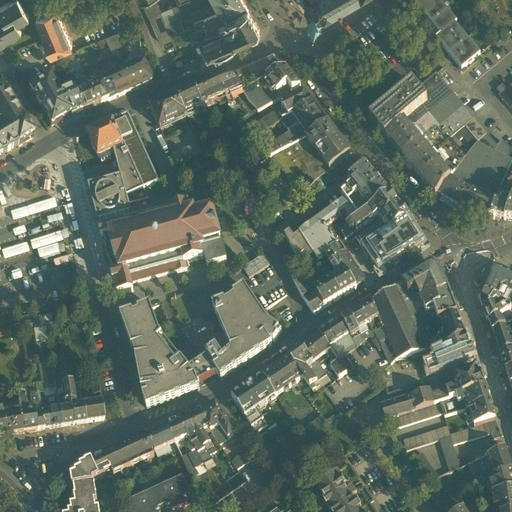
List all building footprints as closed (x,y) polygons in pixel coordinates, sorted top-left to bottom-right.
[(0,41),(22,28),(18,22),(30,15),(21,0),(10,0),(0,6),(0,11),(1,14),(3,18),(0,19),(0,41)] [(145,0),(141,2),(149,18),(160,12),(161,12),(156,0),(151,2),(149,0),(145,0)] [(214,0),(208,0),(213,8),(200,15),(202,19),(204,18),(219,11),(216,6),(217,5),(216,3),(214,0)] [(243,0),(214,0),(216,3),(217,5),(220,11),(226,21),(227,22),(249,10),(243,0)] [(306,0),(306,1),(304,2),(305,4),(306,3),(312,12),(310,13),(311,15),(313,13),(313,14),(314,14),(314,15),(315,16),(317,15),(315,13),(318,11),(319,12),(319,13),(321,12),(324,19),(323,20),(323,21),(325,20),(326,21),(327,21),(326,19),(332,15),(334,18),(335,17),(333,15),(342,10),(343,12),(345,12),(343,9),(352,4),(353,7),(355,6),(353,3),(358,0),(362,0),(363,1),(364,0),(306,0)] [(436,41),(462,72),(480,56),(455,26),(457,24),(439,2),(441,0),(423,0),(416,6),(441,37),(436,41)] [(178,5),(171,8),(176,19),(178,18),(181,17),(178,5)] [(43,34),(52,53),(73,45),(56,7),(37,15),(44,34),(43,34)] [(165,22),(176,19),(171,8),(161,12),(160,12),(165,22)] [(255,22),(249,10),(227,22),(226,21),(207,26),(201,27),(203,34),(221,30),(223,35),(226,34),(226,35),(255,22)] [(226,21),(220,11),(219,11),(204,18),(207,26),(226,21)] [(149,18),(157,37),(169,35),(170,34),(165,22),(160,12),(149,18)] [(176,19),(165,22),(170,34),(184,31),(178,18),(176,19)] [(194,23),(197,29),(201,27),(207,26),(204,18),(202,19),(194,23)] [(259,31),(255,22),(226,35),(225,37),(204,47),(208,57),(257,35),(259,31)] [(138,24),(127,29),(132,40),(140,39),(138,24)] [(113,47),(132,40),(127,29),(106,38),(111,49),(113,47)] [(187,33),(180,35),(183,43),(190,41),(187,33)] [(171,40),(169,35),(157,37),(161,45),(171,40)] [(255,84),(253,79),(261,79),(262,81),(286,70),(278,59),(278,60),(274,55),(271,54),(266,56),(248,64),(251,69),(247,71),(247,73),(248,79),(246,80),(249,87),(255,84)] [(122,72),(131,92),(152,82),(143,62),(139,64),(136,60),(126,64),(128,69),(122,72)] [(233,71),(236,78),(247,73),(247,71),(251,69),(248,64),(233,71)] [(273,104),(284,98),(300,90),(301,89),(286,70),(262,81),(258,83),(257,83),(273,104)] [(194,88),(176,96),(186,116),(187,118),(197,113),(196,109),(203,106),(204,108),(225,98),(229,107),(236,105),(232,96),(237,93),(242,91),(241,90),(236,78),(233,71),(228,73),(216,78),(214,79),(194,88)] [(115,73),(106,77),(115,99),(131,92),(122,72),(121,72),(115,75),(115,73)] [(96,75),(89,79),(91,84),(99,81),(96,75)] [(418,91),(428,103),(430,106),(449,90),(437,75),(436,75),(418,91)] [(101,105),(115,99),(106,77),(99,81),(91,84),(101,105)] [(75,117),(83,113),(75,96),(72,91),(59,97),(61,102),(57,105),(49,91),(54,88),(49,79),(28,91),(32,98),(35,96),(38,101),(35,103),(39,110),(42,108),(49,120),(46,121),(50,128),(71,116),(70,114),(74,113),(75,117)] [(83,113),(101,105),(91,84),(89,79),(79,83),(83,92),(75,96),(83,113)] [(258,113),(273,104),(257,83),(255,84),(249,87),(241,90),(242,91),(248,103),(258,113)] [(412,85),(370,120),(385,138),(404,123),(428,103),(418,91),(412,85)] [(497,91),(500,96),(507,90),(503,86),(497,91)] [(499,97),(503,103),(511,95),(511,94),(508,89),(507,90),(500,96),(499,97)] [(284,98),(286,101),(301,92),(300,90),(284,98)] [(453,95),(449,90),(430,106),(428,103),(404,123),(410,131),(444,103),(453,95)] [(282,108),(289,117),(313,105),(302,92),(301,92),(286,101),(281,106),(282,108)] [(0,158),(2,158),(1,155),(5,152),(6,155),(13,151),(11,149),(16,146),(17,149),(34,139),(24,123),(23,124),(20,119),(21,118),(21,117),(18,118),(16,114),(18,113),(14,106),(12,108),(9,103),(12,101),(7,94),(0,98),(0,117),(9,132),(9,133),(0,137),(0,158)] [(453,95),(444,103),(449,110),(459,102),(453,95)] [(511,112),(511,95),(503,103),(511,113),(511,112)] [(177,120),(186,116),(176,96),(168,100),(177,120)] [(159,128),(177,120),(168,100),(150,108),(159,128)] [(449,110),(455,116),(464,108),(459,102),(449,110)] [(455,116),(449,110),(444,103),(410,131),(421,144),(455,116)] [(300,127),(309,138),(328,125),(313,105),(289,117),(283,120),(280,121),(288,132),(299,125),(300,127)] [(282,108),(262,121),(259,123),(257,124),(262,133),(264,132),(267,130),(280,121),(283,120),(289,117),(282,108)] [(464,108),(455,116),(421,144),(431,156),(450,141),(455,137),(455,136),(474,120),(464,108)] [(160,130),(187,118),(186,116),(177,120),(159,128),(160,130)] [(0,117),(0,128),(0,129),(0,137),(9,133),(9,132),(0,117)] [(113,153),(116,164),(117,169),(119,178),(87,186),(97,224),(100,224),(101,229),(135,220),(133,214),(132,214),(128,199),(144,192),(159,186),(152,171),(128,118),(113,124),(124,148),(113,153)] [(385,139),(385,138),(370,120),(385,139)] [(470,134),(476,142),(486,135),(474,120),(455,136),(460,142),(463,139),(470,134)] [(385,138),(392,146),(410,131),(404,123),(385,138)] [(95,150),(99,159),(100,159),(109,155),(113,153),(124,148),(113,124),(88,135),(92,145),(92,146),(93,150),(95,150)] [(243,133),(248,142),(262,133),(257,124),(243,133)] [(351,156),(328,125),(309,138),(306,140),(330,172),(351,156)] [(284,140),(267,151),(258,156),(262,164),(271,159),(273,158),(290,148),(306,140),(309,138),(300,127),(283,138),(284,140)] [(397,152),(403,159),(421,144),(410,131),(392,146),(397,152)] [(470,134),(463,139),(472,150),(475,148),(478,145),(476,142),(470,134)] [(488,137),(486,135),(476,142),(478,145),(488,137)] [(463,147),(455,137),(450,141),(459,151),(463,147)] [(471,151),(466,159),(451,179),(450,180),(472,194),(474,190),(498,200),(499,197),(499,196),(499,191),(506,175),(511,164),(511,152),(502,143),(497,148),(488,137),(478,145),(475,148),(472,150),(471,151)] [(273,158),(299,194),(330,172),(306,140),(290,148),(273,158)] [(459,151),(450,141),(431,156),(451,179),(466,159),(459,151)] [(201,142),(195,145),(197,151),(204,148),(201,142)] [(403,159),(413,171),(431,156),(421,144),(403,159)] [(174,162),(197,151),(195,145),(171,155),(174,162)] [(176,166),(200,156),(197,151),(174,162),(176,166)] [(111,160),(109,155),(100,159),(102,164),(111,160)] [(436,199),(438,196),(450,180),(451,179),(431,156),(413,171),(436,199)] [(250,171),(261,186),(270,180),(260,165),(250,171)] [(346,201),(359,219),(373,209),(390,196),(365,168),(361,171),(348,182),(352,186),(342,195),(346,201)] [(204,175),(207,184),(221,180),(217,172),(204,175)] [(505,193),(503,198),(499,197),(498,200),(490,218),(490,219),(494,221),(495,217),(505,221),(506,218),(511,202),(511,178),(508,185),(511,187),(508,194),(505,193)] [(472,194),(450,180),(438,196),(462,211),(464,208),(490,218),(498,200),(474,190),(472,194)] [(114,283),(117,295),(134,293),(132,285),(176,273),(177,274),(187,271),(185,264),(203,260),(203,259),(205,258),(206,259),(205,260),(208,268),(227,263),(222,245),(220,245),(220,242),(221,242),(213,211),(211,212),(211,209),(212,208),(209,194),(199,197),(197,197),(196,198),(192,205),(189,206),(189,205),(187,205),(171,210),(169,202),(158,205),(159,207),(133,214),(135,220),(101,229),(99,230),(101,239),(104,238),(106,245),(105,245),(105,247),(107,246),(111,244),(116,264),(112,265),(110,265),(111,267),(112,267),(114,273),(111,274),(113,283),(114,283)] [(138,204),(147,202),(145,194),(135,196),(138,204)] [(390,196),(373,209),(378,217),(381,221),(382,220),(400,209),(390,196)] [(299,234),(300,235),(314,257),(319,264),(325,260),(333,255),(330,251),(337,246),(334,242),(335,241),(334,241),(329,234),(328,234),(324,228),(334,222),(338,218),(344,214),(351,224),(353,223),(359,219),(346,201),(332,210),(299,234)] [(364,226),(378,217),(373,209),(359,219),(353,223),(351,224),(347,228),(350,233),(352,231),(355,229),(356,232),(361,228),(362,226),(364,226)] [(382,220),(385,224),(391,233),(410,221),(400,209),(382,220)] [(409,260),(427,249),(410,221),(391,233),(390,234),(369,246),(367,244),(363,246),(361,248),(380,276),(409,260)] [(390,234),(391,233),(385,224),(372,233),(371,236),(369,235),(360,241),(363,246),(367,244),(369,246),(390,234)] [(347,228),(343,230),(348,237),(353,234),(352,231),(350,233),(347,228)] [(284,236),(288,243),(294,239),(290,233),(284,236)] [(300,235),(294,239),(288,243),(297,260),(305,255),(309,260),(314,257),(300,235)] [(108,260),(110,265),(112,265),(116,264),(111,244),(107,246),(105,247),(106,253),(108,260)] [(345,273),(355,288),(365,282),(339,244),(337,246),(330,251),(333,255),(341,267),(341,266),(345,273)] [(325,260),(334,272),(341,267),(333,255),(325,260)] [(243,270),(249,280),(269,267),(263,257),(243,270)] [(286,267),(291,277),(296,274),(291,266),(286,267)] [(334,272),(338,277),(345,273),(341,266),(341,267),(334,272)] [(424,311),(425,311),(429,309),(428,306),(449,294),(438,270),(431,268),(423,272),(402,285),(409,296),(407,297),(409,301),(410,304),(419,299),(421,302),(420,303),(424,311)] [(310,284),(315,291),(321,287),(311,269),(305,273),(310,284)] [(511,277),(494,270),(484,294),(494,297),(501,300),(499,304),(507,307),(511,310),(511,312),(511,277)] [(331,281),(341,299),(357,290),(355,288),(345,273),(338,277),(335,279),(331,281)] [(293,280),(303,298),(310,294),(301,276),(293,280)] [(330,282),(321,287),(315,291),(318,296),(317,296),(317,297),(319,300),(324,309),(325,308),(341,299),(331,281),(330,282)] [(385,335),(387,338),(398,362),(427,353),(421,340),(418,335),(403,304),(409,301),(407,297),(409,296),(402,285),(371,303),(379,320),(383,330),(386,335),(385,335)] [(212,307),(224,334),(231,352),(222,358),(216,349),(206,356),(208,358),(201,362),(189,371),(177,356),(160,335),(150,307),(137,311),(138,314),(133,316),(132,313),(120,317),(132,350),(132,349),(136,358),(135,358),(141,392),(144,392),(145,396),(142,397),(147,410),(200,390),(198,386),(197,383),(214,371),(218,376),(221,381),(272,347),(270,344),(272,343),(274,344),(282,334),(267,324),(267,323),(260,313),(244,289),(233,296),(235,298),(225,305),(224,302),(212,307)] [(314,299),(310,294),(303,298),(304,299),(314,315),(324,309),(319,300),(317,297),(314,299)] [(451,301),(449,294),(428,306),(429,309),(425,311),(427,315),(434,312),(437,319),(434,320),(436,324),(447,321),(458,318),(454,307),(454,306),(452,301),(451,301)] [(480,304),(484,314),(493,305),(496,302),(493,301),(494,297),(484,294),(480,304)] [(418,315),(424,311),(420,303),(421,302),(419,299),(410,304),(416,316),(418,315)] [(403,304),(418,335),(424,333),(416,316),(410,304),(409,301),(403,304)] [(369,325),(375,322),(379,320),(371,303),(360,310),(369,325)] [(484,314),(489,324),(499,318),(501,320),(504,318),(501,312),(498,314),(493,305),(484,314)] [(501,312),(504,318),(511,312),(511,310),(507,307),(501,312)] [(371,338),(368,333),(365,328),(369,325),(360,310),(349,316),(359,334),(364,342),(370,338),(371,338)] [(424,311),(418,315),(423,327),(436,324),(434,320),(437,319),(434,312),(427,315),(425,311),(424,311)] [(44,317),(46,326),(54,324),(52,314),(44,317)] [(350,335),(351,338),(359,334),(349,316),(346,318),(343,319),(342,320),(346,327),(345,328),(350,335)] [(511,317),(504,321),(503,324),(505,328),(511,324),(511,317)] [(458,319),(458,318),(447,321),(436,324),(439,332),(443,330),(445,335),(443,337),(438,340),(439,342),(430,346),(431,352),(432,354),(433,355),(438,353),(443,350),(466,339),(458,319)] [(493,333),(505,328),(503,324),(501,320),(499,318),(489,324),(492,332),(493,333)] [(36,327),(33,327),(33,331),(46,329),(44,319),(35,321),(36,327)] [(319,334),(321,336),(329,348),(350,335),(345,328),(346,327),(342,320),(319,334)] [(383,330),(379,320),(375,322),(375,325),(378,333),(383,330)] [(20,324),(21,333),(22,332),(28,331),(29,330),(27,322),(20,324)] [(372,331),(374,335),(378,333),(375,325),(375,322),(369,325),(372,331)] [(46,326),(47,336),(56,335),(54,324),(46,326)] [(204,329),(204,331),(209,329),(212,333),(213,331),(213,328),(212,326),(210,325),(208,324),(206,325),(205,326),(204,328),(204,329)] [(493,333),(500,355),(511,350),(511,324),(505,328),(493,333)] [(10,328),(0,330),(0,339),(11,336),(10,328)] [(48,343),(46,329),(33,331),(36,345),(48,343)] [(215,338),(212,333),(209,329),(204,331),(188,342),(191,346),(200,361),(201,362),(208,358),(206,356),(216,349),(222,358),(231,352),(224,334),(215,338)] [(372,342),(378,339),(385,335),(386,335),(383,330),(378,333),(374,335),(374,336),(371,338),(370,338),(372,342)] [(28,331),(22,332),(25,340),(31,338),(28,331)] [(364,342),(359,334),(351,338),(357,347),(357,348),(364,343),(364,342)] [(331,351),(338,361),(357,347),(351,338),(350,335),(329,348),(331,351)] [(383,351),(379,342),(387,338),(385,335),(378,339),(372,342),(372,343),(379,353),(383,351)] [(314,364),(323,357),(331,351),(329,348),(321,336),(302,351),(308,358),(313,365),(314,364)] [(428,337),(426,338),(421,340),(427,353),(431,352),(430,346),(428,337)] [(397,362),(398,362),(387,338),(379,342),(383,351),(391,367),(397,362)] [(470,350),(466,339),(443,350),(444,352),(445,352),(447,351),(447,353),(447,355),(444,355),(439,357),(435,360),(433,355),(432,354),(422,358),(422,359),(427,371),(428,370),(427,369),(427,368),(437,364),(470,350)] [(437,364),(427,368),(427,369),(428,370),(430,377),(436,375),(436,372),(443,369),(445,372),(457,367),(471,361),(473,358),(470,350),(437,364)] [(506,372),(511,369),(511,350),(500,355),(503,363),(506,372)] [(299,353),(304,360),(308,358),(302,351),(299,353)] [(323,357),(330,367),(338,362),(338,361),(331,351),(323,357)] [(320,388),(317,384),(310,373),(309,373),(305,368),(306,364),(304,361),(304,360),(299,353),(289,360),(304,380),(313,393),(320,388)] [(323,372),(330,367),(323,357),(314,364),(317,368),(319,367),(323,372)] [(309,373),(310,373),(317,368),(314,364),(313,365),(308,358),(304,360),(304,361),(306,364),(305,368),(309,373)] [(296,385),(304,380),(289,360),(282,365),(283,366),(271,374),(270,373),(268,374),(282,395),(284,393),(283,392),(295,384),(296,385)] [(347,374),(338,362),(330,367),(339,380),(347,374)] [(319,367),(317,368),(310,373),(317,384),(327,378),(323,372),(319,367)] [(430,377),(427,369),(421,371),(424,379),(430,377)] [(446,393),(449,402),(457,400),(486,391),(478,372),(475,370),(453,379),(456,386),(456,390),(446,393)] [(197,383),(198,386),(218,376),(214,371),(197,383)] [(276,398),(282,395),(268,374),(263,378),(276,398)] [(91,379),(94,395),(99,394),(97,378),(91,379)] [(276,398),(263,378),(232,399),(245,419),(257,411),(276,398)] [(331,384),(327,378),(317,384),(320,388),(313,393),(315,395),(331,384)] [(67,383),(71,409),(76,407),(72,382),(67,383)] [(62,384),(64,396),(66,410),(71,409),(67,383),(62,384)] [(35,385),(36,395),(39,395),(43,394),(43,392),(42,384),(35,385)] [(44,400),(57,398),(55,390),(43,392),(43,394),(44,400)] [(486,391),(457,400),(458,404),(460,405),(464,404),(466,402),(468,409),(466,410),(467,413),(469,412),(490,405),(486,391)] [(411,398),(416,412),(440,405),(449,402),(446,393),(431,397),(430,392),(411,398)] [(20,412),(20,414),(29,412),(28,407),(26,407),(24,394),(17,395),(19,404),(20,412)] [(31,396),(32,403),(38,403),(38,407),(40,406),(39,395),(36,395),(31,396)] [(59,411),(66,410),(64,396),(57,398),(59,411)] [(44,400),(46,413),(59,411),(57,398),(44,400)] [(382,407),(388,424),(391,421),(396,419),(397,418),(416,412),(411,398),(382,407)] [(445,419),(467,413),(466,410),(468,409),(466,402),(464,404),(460,405),(458,404),(457,400),(449,402),(440,405),(444,416),(445,419)] [(41,414),(40,406),(38,407),(38,403),(32,403),(33,412),(34,415),(41,414)] [(101,403),(83,406),(86,424),(104,421),(101,403)] [(20,412),(19,404),(8,405),(9,414),(20,412)] [(397,418),(396,419),(399,429),(444,416),(440,405),(416,412),(397,418)] [(469,412),(470,414),(491,407),(490,405),(469,412)] [(83,406),(76,407),(71,409),(74,426),(86,424),(83,406)] [(213,407),(201,412),(209,429),(211,432),(220,446),(236,435),(217,408),(213,407)] [(496,423),(491,407),(470,414),(475,429),(483,426),(489,425),(496,423)] [(66,410),(59,411),(61,428),(74,426),(71,409),(66,410)] [(59,411),(46,413),(49,430),(61,428),(59,411)] [(252,429),(264,421),(257,411),(245,419),(252,429)] [(9,414),(2,415),(5,437),(23,434),(22,424),(21,424),(20,414),(20,412),(9,414)] [(33,412),(29,412),(20,414),(21,424),(22,424),(23,434),(37,432),(34,415),(33,412)] [(202,432),(209,429),(201,412),(187,418),(195,436),(202,432)] [(46,413),(41,414),(34,415),(37,432),(49,430),(46,413)] [(334,416),(325,423),(328,427),(342,417),(340,414),(335,418),(334,416)] [(187,418),(168,427),(175,444),(188,439),(195,436),(187,418)] [(302,432),(309,442),(328,427),(325,423),(321,418),(302,432)] [(392,434),(399,429),(396,419),(391,421),(388,424),(386,425),(392,434)] [(264,421),(252,429),(256,435),(268,427),(264,421)] [(489,427),(489,428),(491,436),(493,442),(501,439),(496,423),(489,425),(490,426),(489,427)] [(291,432),(286,424),(277,430),(283,438),(291,432)] [(483,426),(487,438),(491,436),(489,428),(489,427),(490,426),(489,425),(483,426)] [(451,439),(453,447),(487,438),(483,426),(475,429),(450,437),(451,439)] [(168,427),(147,437),(154,452),(155,454),(169,447),(175,444),(168,427)] [(407,453),(440,443),(451,439),(450,437),(448,429),(403,442),(407,453)] [(204,436),(202,432),(195,436),(203,449),(204,449),(211,445),(205,436),(204,436)] [(203,449),(195,436),(188,439),(192,445),(188,448),(192,454),(182,459),(186,468),(191,480),(198,476),(196,471),(195,469),(211,459),(204,449),(203,449)] [(147,437),(105,456),(111,469),(112,473),(120,470),(121,473),(135,467),(133,464),(139,461),(140,465),(142,464),(140,461),(146,458),(147,461),(155,458),(152,453),(154,452),(147,437)] [(453,447),(451,439),(440,443),(450,476),(460,471),(453,447)] [(212,462),(216,468),(224,463),(223,463),(211,445),(204,449),(211,459),(212,462)] [(169,447),(155,454),(158,460),(172,454),(169,447)] [(232,464),(237,472),(255,460),(249,451),(237,459),(232,464)] [(468,467),(473,478),(509,461),(505,451),(468,467)] [(412,462),(428,485),(433,483),(439,480),(422,455),(412,462)] [(72,482),(72,487),(94,483),(94,482),(99,479),(99,480),(106,477),(104,472),(111,469),(105,456),(80,468),(81,471),(75,473),(76,476),(71,478),(72,482)] [(195,469),(196,471),(204,466),(212,462),(211,459),(195,469)] [(511,471),(511,469),(509,461),(473,478),(478,488),(486,485),(489,484),(495,481),(493,479),(511,471)] [(216,468),(212,462),(204,466),(208,473),(217,468),(216,468)] [(224,462),(223,463),(224,463),(216,468),(217,468),(219,473),(228,467),(224,462)] [(232,464),(228,467),(219,473),(225,481),(237,472),(232,464)] [(355,511),(359,509),(359,510),(361,508),(356,501),(353,502),(351,499),(355,496),(357,495),(351,487),(349,489),(346,491),(344,488),(346,487),(345,486),(341,480),(342,478),(337,471),(327,478),(327,479),(322,483),(321,482),(314,487),(324,501),(326,500),(328,504),(325,506),(329,511),(332,511),(333,511),(355,511)] [(493,496),(511,491),(511,471),(493,479),(495,481),(489,484),(493,496)] [(226,483),(233,493),(246,484),(239,475),(226,483)] [(183,478),(155,491),(162,508),(169,505),(171,506),(172,508),(171,510),(172,511),(175,511),(181,510),(187,506),(186,503),(184,502),(183,500),(184,498),(190,495),(183,478)] [(439,480),(433,483),(437,492),(446,488),(442,479),(439,480)] [(94,511),(95,511),(96,511),(95,503),(98,502),(95,483),(94,483),(72,487),(73,488),(74,488),(75,493),(77,492),(78,497),(74,497),(75,505),(71,506),(71,511),(94,511)] [(155,511),(156,511),(162,508),(155,491),(127,504),(130,511),(155,511)] [(499,510),(499,511),(511,511),(511,491),(493,496),(493,497),(494,511),(499,510)] [(207,499),(212,508),(218,504),(211,494),(206,498),(207,499)]
